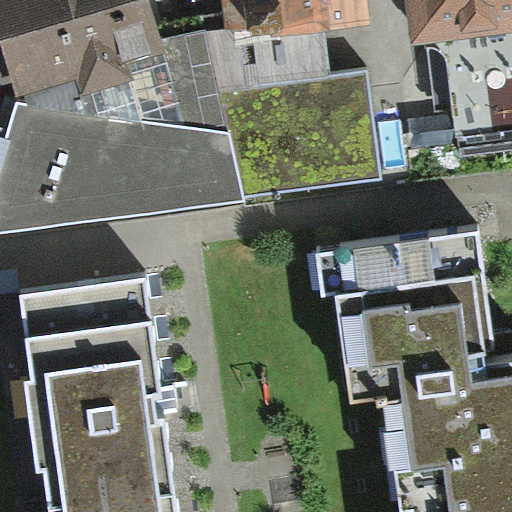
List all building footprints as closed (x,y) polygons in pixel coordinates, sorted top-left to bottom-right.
[(153,41),(140,0),(0,0),(0,81),(16,77),(18,97),(220,123),(198,30),(153,41)] [(354,12),(352,0),(220,0),(230,89),(220,90),(241,194),(376,175),(362,68),(319,73),(312,17),(354,12)] [(511,0),(408,0),(411,23),(443,19),(457,150),(511,144),(511,0)] [(0,230),(236,199),(224,128),(8,97),(0,118),(0,230)] [(511,511),(511,347),(493,350),(479,218),(313,236),(318,284),(340,282),(351,386),(387,382),(395,456),(399,497),(409,496),(410,511),(511,511)] [(18,270),(0,271),(0,293),(20,291),(18,270)] [(174,511),(145,276),(23,290),(50,511),(174,511)]
